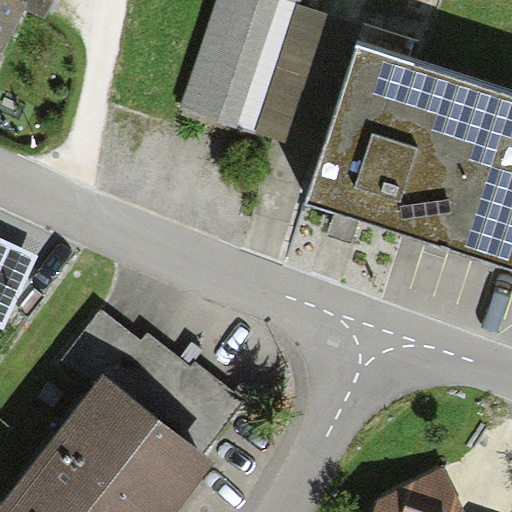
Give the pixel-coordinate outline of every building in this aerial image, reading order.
[(46,0),(0,0),(0,51),(23,0),(27,0),(43,7),(46,0)] [(299,0),(219,0),(178,129),(251,152),(299,0)] [(511,97),(349,44),(298,198),(511,268),(511,97)] [(38,256),(0,238),(0,326),(4,329),(38,256)] [(215,392),(93,304),(57,354),(83,373),(0,487),(0,511),(151,511),(207,436),(191,425),(215,392)] [(467,511),(375,485),(366,511),(467,511)]
